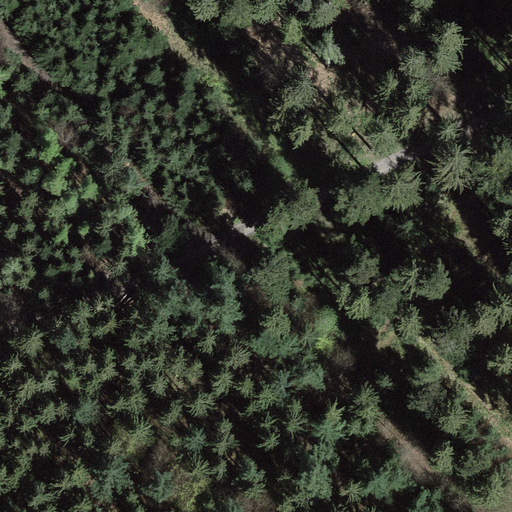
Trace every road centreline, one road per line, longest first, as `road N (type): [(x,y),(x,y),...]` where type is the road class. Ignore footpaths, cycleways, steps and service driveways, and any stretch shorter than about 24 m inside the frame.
road 1 (track): [(0,341),(511,102)]
road 2 (track): [(260,0),(398,155)]
